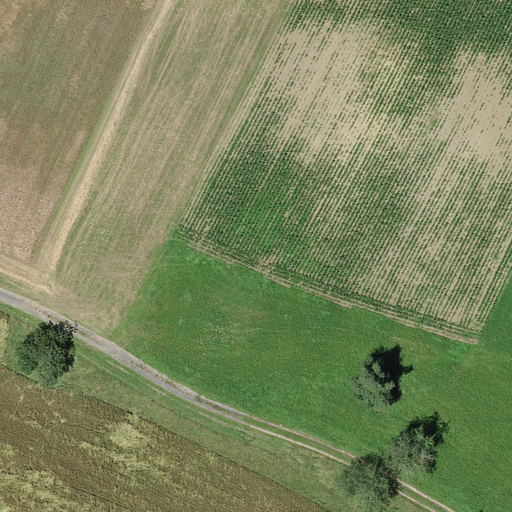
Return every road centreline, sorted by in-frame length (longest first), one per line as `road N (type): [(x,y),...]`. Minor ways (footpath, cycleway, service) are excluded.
road 1 (track): [(0,296),(250,421)]
road 2 (track): [(438,511),(340,455),(250,421)]
